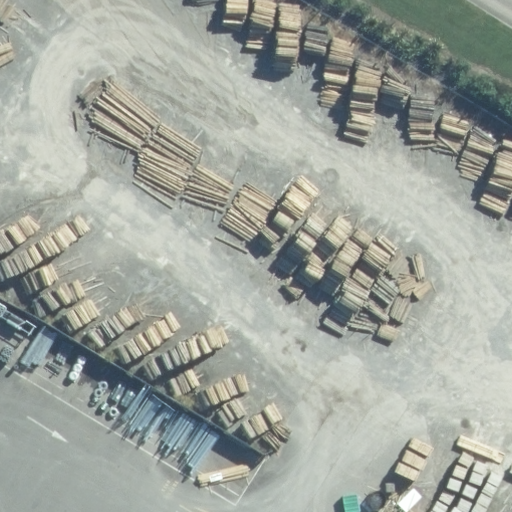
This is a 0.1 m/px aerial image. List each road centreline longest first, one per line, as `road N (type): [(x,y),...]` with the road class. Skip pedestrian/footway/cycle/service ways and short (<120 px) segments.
road 1 (unknown): [(0,402),(187,511)]
road 2 (unknown): [(282,511),(378,363)]
